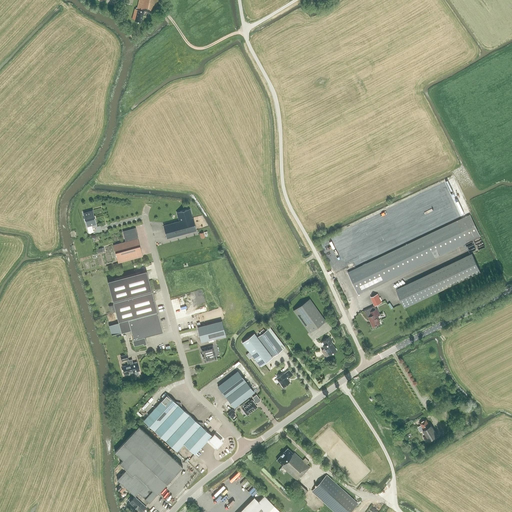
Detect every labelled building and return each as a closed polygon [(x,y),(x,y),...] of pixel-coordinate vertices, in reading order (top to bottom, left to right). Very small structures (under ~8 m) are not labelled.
[(155,14),(158,0),(139,0),(137,8),(136,7),(136,9),(135,9),(132,19),(135,20),(135,21),(141,23),(144,11),(155,14)] [(164,225),(167,238),(197,230),(193,217),(190,209),(177,212),(180,221),(164,225)] [(97,224),(93,210),(83,213),(87,227),(92,226),(93,228),(94,233),(101,231),(100,226),(97,227),(96,224),(97,224)] [(470,214),(457,221),(348,273),(358,294),(467,243),(481,236),(470,214)] [(203,217),(196,218),(197,226),(206,224),(205,221),(204,222),(203,217)] [(137,237),(135,229),(124,232),(126,242),(113,245),(118,263),(143,256),(137,237)] [(405,308),(481,272),(472,253),(396,289),(405,308)] [(211,285),(206,268),(182,274),(187,292),(211,285)] [(145,337),(163,332),(158,312),(157,312),(157,311),(152,291),(151,292),(151,291),(152,290),(147,271),(108,282),(113,301),(114,302),(113,302),(118,322),(119,322),(119,323),(121,333),(131,330),(134,339),(133,340),(134,345),(143,343),(144,344),(146,344),(146,341),(146,340),(146,339),(145,338),(145,337)] [(382,303),(378,294),(371,297),(375,306),(382,303)] [(310,299),(308,300),(293,310),(309,333),(326,321),(310,299)] [(203,323),(225,317),(222,307),(201,312),(203,323)] [(373,327),(380,324),(377,317),(380,315),(377,309),(371,312),(372,316),(369,317),(373,327)] [(226,336),(222,321),(198,327),(201,342),(214,339),(226,336)] [(119,323),(110,325),(112,335),(121,333),(119,323)] [(267,328),(268,329),(265,331),(264,329),(259,332),(260,335),(258,337),(273,357),(285,347),(269,326),(267,328)] [(272,357),(254,333),(242,342),(260,366),(272,357)] [(323,346),(325,348),(321,351),(325,356),(326,356),(327,356),(329,355),(336,350),(330,342),(332,341),(329,337),(323,342),(325,345),(323,346)] [(213,346),(201,349),(203,354),(202,355),(203,357),(205,363),(216,359),(213,346)] [(128,359),(127,355),(121,356),(122,361),(127,360),(128,365),(122,367),(125,375),(135,372),(136,375),(140,374),(137,361),(133,363),(132,359),(129,360),(128,359)] [(293,375),(289,370),(284,374),(283,374),(277,379),(283,387),(290,382),(288,379),(293,375)] [(238,371),(218,387),(226,397),(234,407),(254,392),(246,382),(238,371)] [(155,431),(180,403),(175,402),(167,395),(144,421),(155,431)] [(242,408),(247,414),(257,407),(254,404),(256,402),(257,403),(261,400),(256,395),(253,398),(255,400),(253,401),(252,401),(242,408)] [(181,403),(180,403),(155,431),(166,441),(190,415),(182,409),(181,403)] [(184,444),(203,423),(197,422),(190,415),(166,441),(177,451),(184,444)] [(427,442),(438,435),(431,425),(430,425),(426,419),(421,423),(423,426),(422,427),(427,435),(424,437),(427,442)] [(203,423),(184,444),(195,454),(212,436),(204,428),(203,423)] [(135,473),(157,494),(163,488),(163,487),(167,483),(183,466),(139,426),(115,452),(123,460),(120,463),(127,469),(133,475),(135,473)] [(427,448),(425,443),(419,447),(416,444),(412,447),(414,450),(413,451),(417,456),(425,451),(424,450),(427,448)] [(293,454),(288,448),(284,452),(280,456),(277,460),(283,465),(282,466),(297,480),(300,476),(301,477),(310,467),(307,464),(309,462),(305,458),(303,460),(294,453),(293,454)] [(191,468),(186,473),(193,480),(198,474),(191,468)] [(140,501),(146,506),(157,494),(135,473),(133,475),(127,469),(125,471),(117,480),(121,483),(119,485),(123,488),(125,487),(128,490),(135,496),(139,500),(140,499),(141,500),(140,501)] [(350,511),(357,504),(343,491),(326,475),(312,491),(335,511),(350,511)] [(308,491),(296,480),(288,488),(293,492),(297,488),(304,495),(308,491)] [(251,496),(257,492),(250,482),(244,486),(251,496)] [(281,511),(264,495),(259,501),(254,497),(239,511),(281,511)] [(146,506),(140,501),(141,500),(140,499),(139,500),(135,496),(133,498),(131,496),(128,500),(130,501),(134,505),(133,505),(137,508),(140,511),(141,511),(146,506)]
